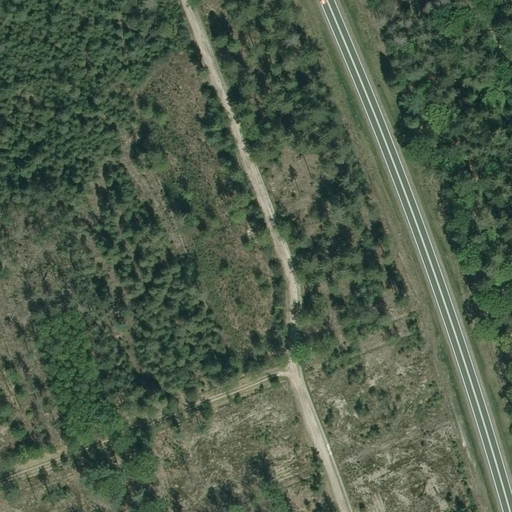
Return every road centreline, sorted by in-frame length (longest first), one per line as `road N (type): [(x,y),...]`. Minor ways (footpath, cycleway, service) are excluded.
road 1 (trunk): [(509,511),(432,269),(326,0)]
road 2 (track): [(182,0),(288,277),(291,377),(342,511)]
road 3 (track): [(0,483),(301,374)]
